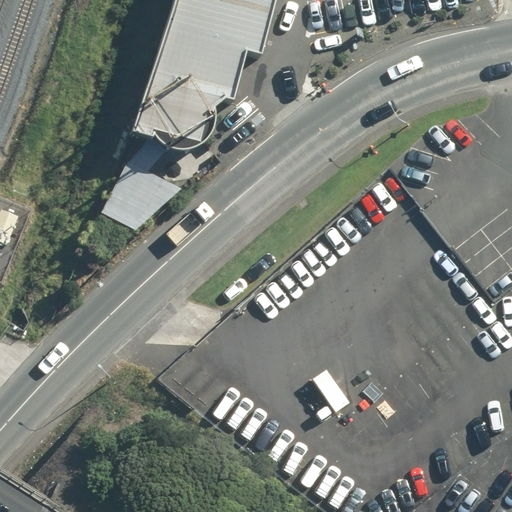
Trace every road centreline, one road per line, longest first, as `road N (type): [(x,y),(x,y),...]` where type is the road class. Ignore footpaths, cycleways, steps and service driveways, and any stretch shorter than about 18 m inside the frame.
road 1 (secondary): [(0,424),(353,105),(420,74),(511,51)]
road 2 (unknown): [(356,460),(278,390),(270,358),(284,328),(408,229)]
road 3 (unknown): [(356,460),(508,347)]
